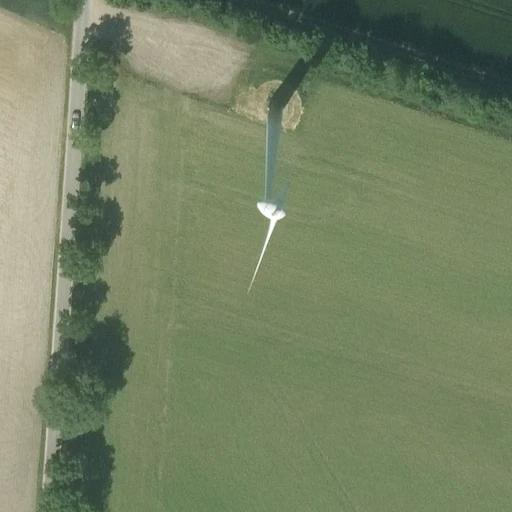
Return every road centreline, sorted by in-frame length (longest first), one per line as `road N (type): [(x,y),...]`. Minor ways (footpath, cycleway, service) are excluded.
road 1 (unclassified): [(54,511),(85,0)]
road 2 (track): [(511,86),(237,0)]
